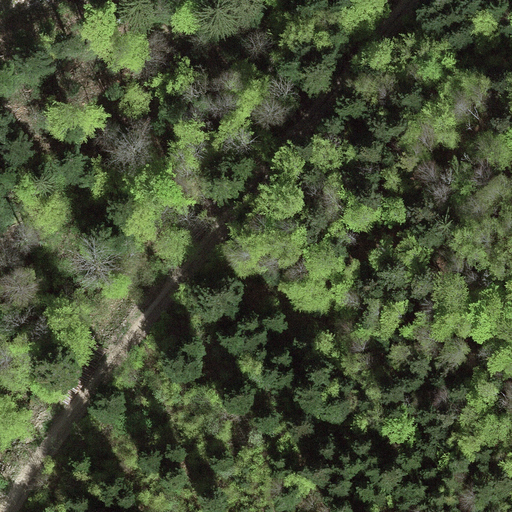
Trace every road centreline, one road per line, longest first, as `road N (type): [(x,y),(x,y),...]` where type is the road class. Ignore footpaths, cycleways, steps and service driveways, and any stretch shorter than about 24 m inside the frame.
road 1 (track): [(7,511),(78,403),(253,203),(410,0)]
road 2 (track): [(295,0),(271,65),(231,131),(92,331),(78,403)]
